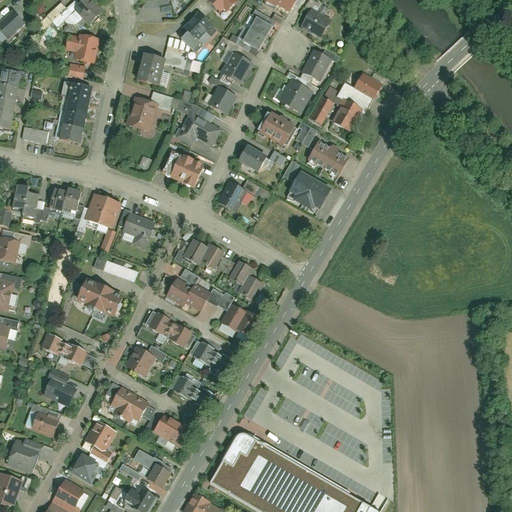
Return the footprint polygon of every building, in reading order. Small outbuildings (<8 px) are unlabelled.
[(104,14),(90,0),(87,0),(75,12),(89,28),(104,14)] [(208,0),(207,1),(221,14),(225,10),(227,13),(238,2),(235,0),(208,0)] [(267,0),(267,1),(290,14),(297,0),(267,0)] [(311,11),(300,30),(321,41),(332,22),(311,11)] [(25,26),(13,13),(0,24),(0,31),(9,41),(25,26)] [(199,42),(213,27),(200,15),(186,30),(190,34),(183,41),(198,55),(205,47),(199,42)] [(251,31),(266,40),(273,28),(258,20),(251,31)] [(244,43),(259,52),(266,40),(251,31),(244,43)] [(95,66),(101,41),(81,37),(80,39),(70,37),(67,53),(77,55),(76,62),(95,66)] [(301,72),(321,83),(332,61),(312,51),(301,72)] [(221,74),(241,86),(253,66),(233,53),(221,74)] [(145,56),(138,82),(161,88),(168,62),(145,56)] [(83,79),(85,67),(68,64),(66,76),(83,79)] [(19,77),(2,74),(0,87),(17,90),(19,77)] [(290,82),(279,103),(303,116),(313,95),(290,82)] [(93,90),(74,85),(71,99),(90,104),(93,90)] [(17,90),(0,87),(0,100),(15,103),(17,90)] [(329,87),(323,98),(330,101),(336,91),(329,87)] [(210,107),(228,116),(238,98),(219,89),(210,107)] [(135,98),(126,127),(150,134),(159,106),(135,98)] [(318,98),(311,123),(323,126),(331,101),(318,98)] [(90,104),(71,99),(67,113),(87,118),(90,104)] [(15,103),(0,100),(0,114),(12,117),(15,103)] [(337,112),(357,123),(363,111),(343,101),(337,112)] [(331,124),(351,134),(357,123),(337,112),(331,124)] [(87,118),(67,113),(64,127),(83,131),(87,118)] [(197,139),(213,148),(223,132),(192,113),(176,139),(191,148),(197,139)] [(12,117),(0,114),(0,128),(10,130),(12,117)] [(262,136),(285,149),(296,129),(273,116),(262,136)] [(299,124),(297,129),(299,130),(295,143),(309,148),(315,130),(299,124)] [(83,131),(64,127),(61,140),(80,145),(83,131)] [(309,163),(339,179),(350,160),(320,143),(309,163)] [(249,147),(240,163),(261,174),(269,159),(249,147)] [(164,176),(196,190),(206,168),(174,154),(164,176)] [(137,168),(146,172),(151,161),(142,157),(137,168)] [(291,180),(293,173),(295,174),(298,165),(289,162),(284,178),(291,180)] [(315,207),(323,212),(334,191),(304,174),(292,195),(297,198),(296,202),(313,211),(315,207)] [(246,181),(241,189),(255,197),(260,189),(246,181)] [(229,183),(217,203),(236,214),(247,193),(229,183)] [(32,189),(17,186),(13,209),(25,211),(23,219),(37,222),(41,198),(30,196),(32,189)] [(77,212),(82,193),(70,190),(69,194),(55,191),(51,211),(64,214),(65,209),(77,212)] [(108,200),(94,195),(85,221),(99,226),(108,200)] [(122,205),(108,200),(99,226),(113,231),(122,205)] [(8,228),(11,213),(3,211),(0,226),(8,228)] [(146,250),(156,223),(131,214),(124,233),(135,237),(132,245),(146,250)] [(1,238),(0,240),(0,260),(16,264),(21,243),(1,238)] [(193,241),(183,258),(199,267),(201,264),(215,272),(225,254),(209,245),(207,249),(193,241)] [(96,259),(93,269),(134,283),(138,272),(96,259)] [(256,272),(240,263),(230,280),(244,288),(240,295),(257,304),(267,286),(253,278),(256,272)] [(0,281),(0,310),(9,313),(15,285),(0,281)] [(79,302),(117,319),(126,299),(89,282),(79,302)] [(253,339),(264,321),(249,312),(247,315),(232,306),(221,325),(238,334),(239,331),(253,339)] [(185,348),(192,334),(180,327),(180,329),(170,324),(171,322),(158,314),(150,329),(165,338),(167,334),(173,337),(171,341),(185,348)] [(0,350),(6,352),(12,329),(0,325),(0,350)] [(48,336),(42,349),(61,358),(68,345),(48,336)] [(194,359),(227,378),(235,363),(225,357),(224,360),(214,354),(216,351),(203,343),(194,359)] [(68,345),(61,358),(81,367),(87,354),(68,345)] [(156,358),(136,348),(126,368),(145,378),(156,358)] [(43,394),(69,408),(78,391),(66,385),(69,379),(51,370),(47,379),(50,380),(43,394)] [(174,394),(206,411),(214,396),(203,390),(201,394),(194,391),(197,386),(182,378),(174,394)] [(150,404),(121,389),(112,407),(118,410),(114,416),(130,424),(133,418),(140,422),(150,404)] [(193,426),(198,415),(188,410),(183,421),(193,426)] [(33,432),(53,439),(60,421),(39,414),(33,432)] [(155,435),(182,450),(192,434),(164,419),(155,435)] [(117,433),(97,422),(85,442),(95,448),(91,455),(107,464),(112,456),(106,452),(117,433)] [(243,432),(213,484),(261,511),(384,511),(390,502),(377,494),(371,505),(267,446),(243,432)] [(17,441),(7,467),(31,476),(43,446),(27,440),(25,444),(17,441)] [(79,454),(68,473),(92,486),(98,475),(95,473),(99,465),(79,454)] [(148,481),(163,489),(171,475),(157,467),(148,481)] [(0,505),(14,510),(23,483),(0,475),(0,505)] [(65,481),(48,511),(82,511),(83,511),(77,508),(86,492),(65,481)] [(135,511),(136,511),(149,511),(157,499),(146,493),(142,498),(133,492),(127,502),(137,508),(135,511)] [(221,511),(222,511),(193,495),(183,511),(221,511)]
